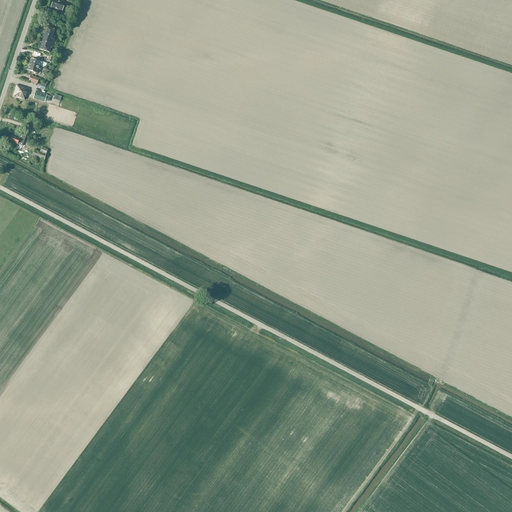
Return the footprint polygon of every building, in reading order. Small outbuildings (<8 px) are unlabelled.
[(71,6),(53,0),(50,8),(61,12),(63,8),(69,10),(71,6)] [(52,36),(54,31),(46,28),(39,50),(49,53),(51,48),(52,48),(54,41),(53,41),(54,37),(52,36)] [(42,64),(40,63),(31,60),(27,71),(37,74),(38,70),(40,70),(42,64)] [(37,85),(39,79),(30,76),(28,82),(37,85)] [(26,97),(29,89),(16,85),(12,97),(24,101),(25,97),(26,97)] [(47,95),(35,91),(33,99),(44,103),(47,95)] [(22,147),(24,141),(25,137),(20,135),(19,139),(11,137),(9,143),(17,145),(22,147)] [(43,164),(48,150),(41,147),(40,153),(34,151),(32,156),(40,159),(39,162),(43,164)]
